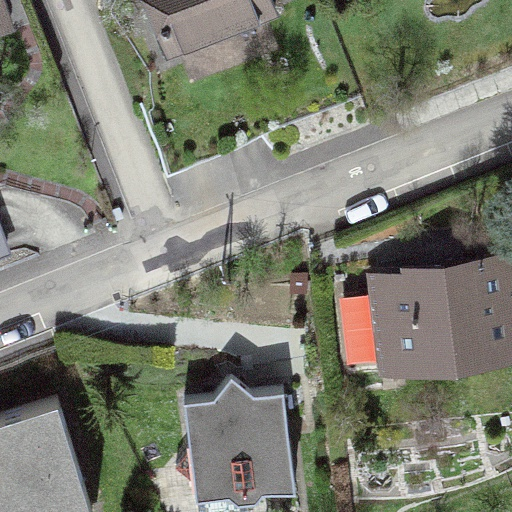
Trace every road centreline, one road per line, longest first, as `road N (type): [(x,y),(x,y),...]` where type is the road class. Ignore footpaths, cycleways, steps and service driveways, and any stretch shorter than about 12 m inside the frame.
road 1 (residential): [(169,253),(511,108)]
road 2 (residential): [(169,253),(60,0)]
road 3 (residential): [(0,324),(169,253)]
